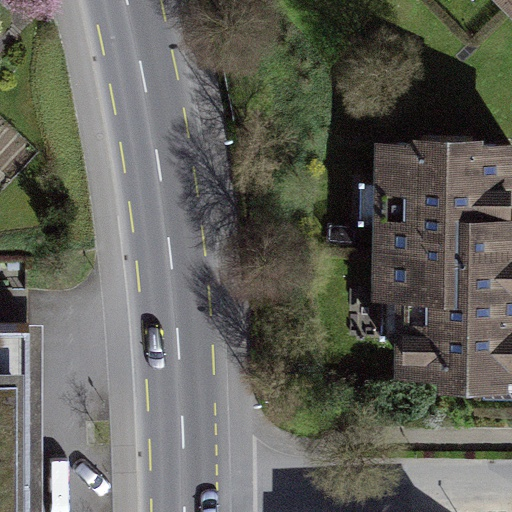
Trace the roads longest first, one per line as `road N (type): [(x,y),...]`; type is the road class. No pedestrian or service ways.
road 1 (secondary): [(183,486),(159,170),(126,0)]
road 2 (residential): [(511,478),(183,486)]
